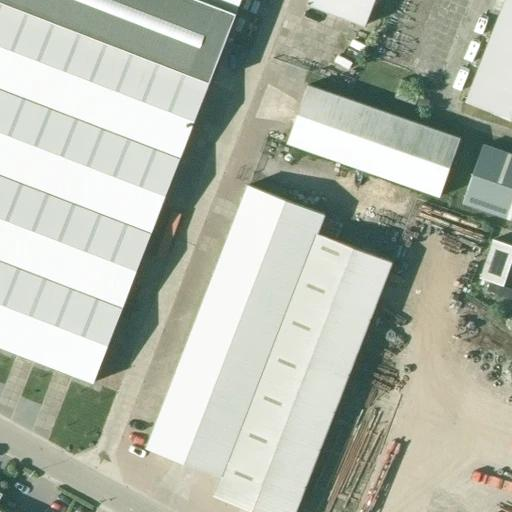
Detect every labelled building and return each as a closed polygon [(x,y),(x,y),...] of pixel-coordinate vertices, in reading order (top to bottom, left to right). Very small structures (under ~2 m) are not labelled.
[(0,0),(0,1),(124,49),(209,82),(236,13),(240,0),(0,0)] [(374,0),(308,0),(308,3),(365,25),(374,0)] [(511,119),(511,0),(504,0),(465,102),(511,119)] [(0,345),(93,382),(209,82),(0,1),(0,345)] [(399,50),(373,41),(370,50),(396,59),(399,50)] [(439,196),(460,138),(307,85),(287,143),(439,196)] [(511,219),(511,155),(483,145),(463,202),(511,219)] [(324,214),(248,185),(147,447),(222,476),(316,233),(324,214)] [(316,233),(222,476),(215,495),(258,511),(295,511),(392,262),(316,233)] [(511,259),(511,246),(492,240),(479,278),(503,286),(511,259)]
